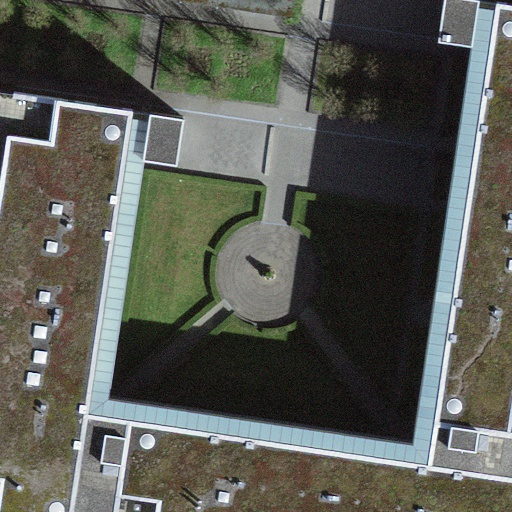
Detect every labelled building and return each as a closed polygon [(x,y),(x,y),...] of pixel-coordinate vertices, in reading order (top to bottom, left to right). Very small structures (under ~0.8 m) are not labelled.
[(132,108),(87,410),(127,415),(511,472),(511,432),(478,427),(475,446),(448,442),(451,423),(434,421),(496,1),(487,0),(477,0),(412,439),(110,393),(150,111),(132,108)] [(293,0),(168,0),(291,19),(293,0)] [(511,3),(496,1),(434,421),(451,423),(448,442),(475,446),(478,427),(511,432),(511,3)] [(132,108),(14,91),(0,89),(0,511),(72,511),(87,410),(132,108)] [(101,457),(120,460),(112,511),(511,511),(511,472),(127,415),(124,433),(105,430),(101,457)]
